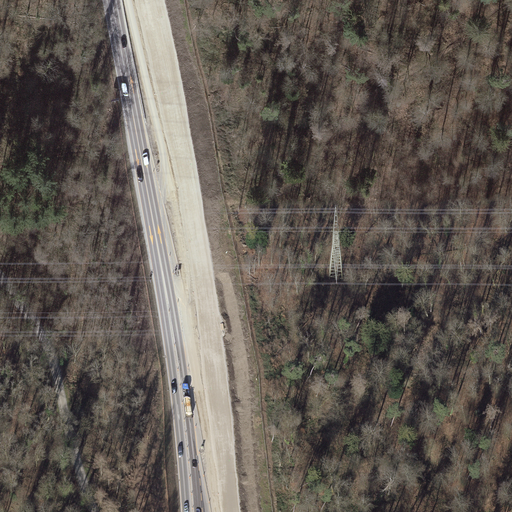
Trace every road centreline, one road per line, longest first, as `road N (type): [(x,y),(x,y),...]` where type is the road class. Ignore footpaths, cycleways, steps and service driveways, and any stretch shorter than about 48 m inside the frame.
road 1 (primary): [(214,511),(162,252)]
road 2 (primary): [(162,252),(187,511)]
road 3 (primary): [(162,252),(112,0)]
road 4 (track): [(96,511),(49,351),(0,279)]
